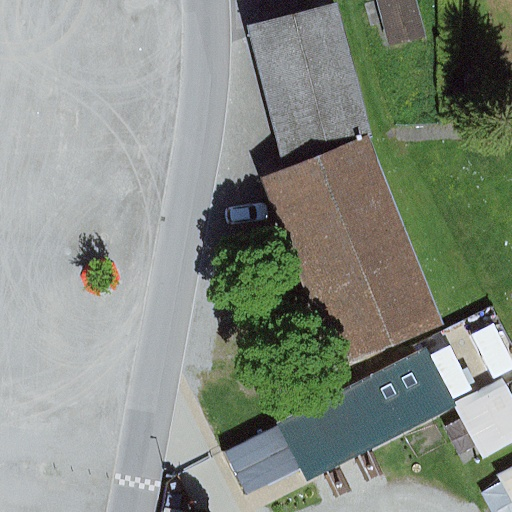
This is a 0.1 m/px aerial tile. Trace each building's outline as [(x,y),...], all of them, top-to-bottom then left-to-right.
[(257,34),(293,173),(366,146),(376,141),(343,10),(257,34)] [(293,173),(272,181),(342,371),(437,335),(366,146),(293,173)] [(425,352),(283,425),(310,477),(452,403),(425,352)] [(511,383),(506,373),(455,398),(484,455),(511,440),(511,383)] [(511,511),(511,466),(484,482),(500,511),(511,511)]
